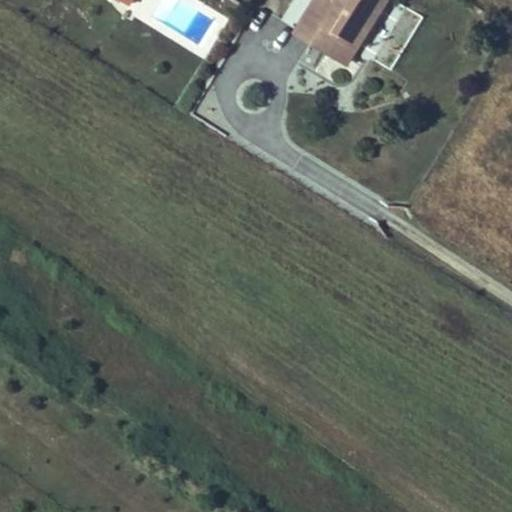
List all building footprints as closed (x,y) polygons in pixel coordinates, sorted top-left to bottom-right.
[(136,0),(119,0),(132,8),(136,0)] [(218,25),(179,0),(165,0),(154,19),(204,49),(218,25)] [(323,0),(318,10),(333,19),(370,42),(385,18),(356,0),(323,0)] [(356,0),(385,18),(396,0),(394,0),(356,0)] [(333,19),(318,10),(299,39),(350,73),(370,42),(333,19)]
